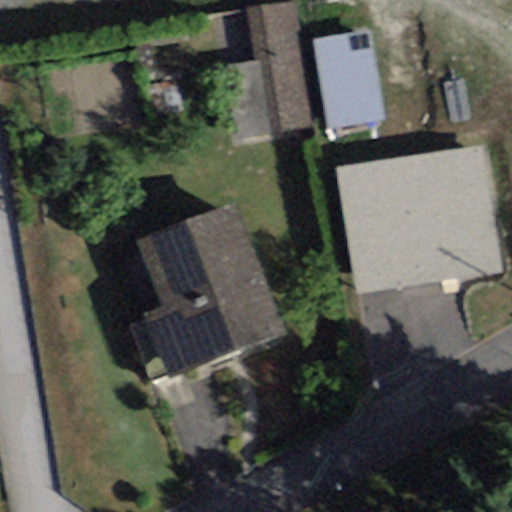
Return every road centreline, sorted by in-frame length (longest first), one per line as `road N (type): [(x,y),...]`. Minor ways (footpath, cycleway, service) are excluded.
road 1 (residential): [(226,511),(511,356)]
road 2 (residential): [(35,511),(0,314)]
